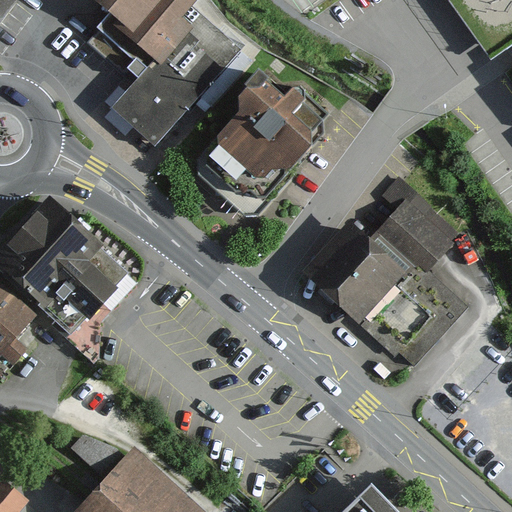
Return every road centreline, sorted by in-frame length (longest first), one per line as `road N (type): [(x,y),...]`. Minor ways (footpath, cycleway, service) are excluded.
road 1 (residential): [(450,68),(382,126),(249,305)]
road 2 (primary): [(480,511),(249,305)]
road 3 (primary): [(249,305),(126,202),(45,155)]
